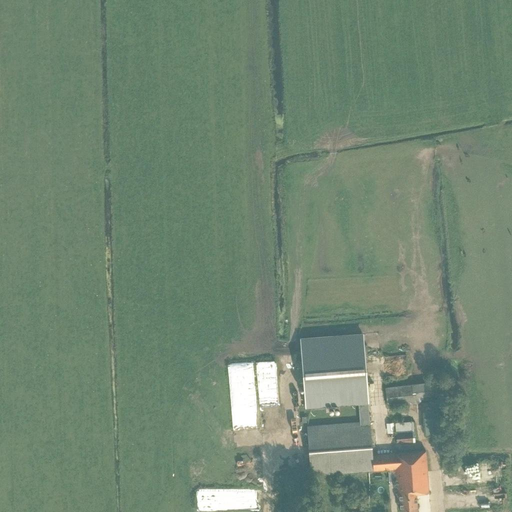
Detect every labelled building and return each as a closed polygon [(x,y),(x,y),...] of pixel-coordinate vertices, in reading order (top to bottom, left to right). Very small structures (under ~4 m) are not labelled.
[(400,502),(400,511),(417,511),(416,494),(429,493),(426,451),(372,455),(363,335),(301,339),(306,406),(359,402),(360,422),(308,426),(311,475),(388,469),(389,480),(396,480),(398,503),(400,502)] [(440,380),(385,387),(387,407),(423,403),(423,402),(442,400),(440,380)] [(445,432),(442,400),(423,402),(423,403),(426,434),(445,432)] [(409,422),(408,417),(401,418),(401,422),(395,423),(397,443),(415,441),(413,421),(409,422)] [(235,475),(240,476),(245,475),(250,473),(255,469),(258,465),(260,460),(260,455),(259,449),(257,445),(254,441),(250,437),(245,435),(240,435),(239,435),(234,435),(229,438),(224,441),(221,446),(219,451),(219,457),(220,462),(222,467),(226,471),(230,474),(235,475)] [(458,464),(458,477),(466,478),(467,464),(458,464)] [(449,510),(482,509),(482,488),(448,489),(449,510)]
